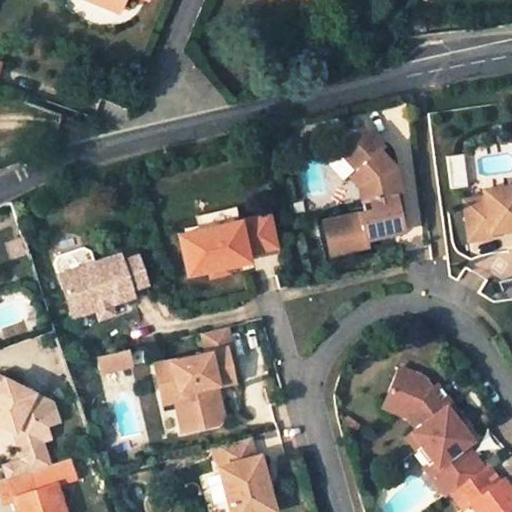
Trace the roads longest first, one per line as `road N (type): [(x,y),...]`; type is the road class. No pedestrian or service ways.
road 1 (residential): [(341,511),(312,387),(323,351),(351,320),(407,302),(455,320),(511,392)]
road 2 (residential): [(171,132),(414,74)]
road 3 (residential): [(0,189),(87,151),(171,132)]
road 4 (residential): [(194,0),(161,74),(171,132)]
